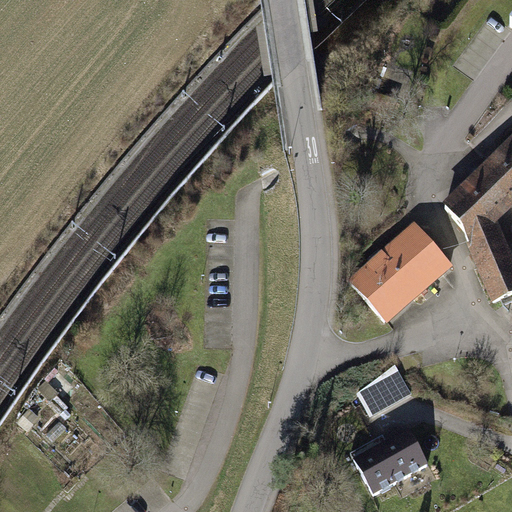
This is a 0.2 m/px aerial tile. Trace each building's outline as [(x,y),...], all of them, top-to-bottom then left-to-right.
[(511,217),(511,149),(445,208),(469,236),(501,308),(511,303),(511,241),(504,224),(511,217)] [(425,228),(359,284),(396,329),(462,272),(425,228)] [(365,395),(376,414),(390,406),(378,387),(365,395)] [(408,428),(355,458),(374,493),(428,464),(408,428)] [(44,490),(63,469),(27,435),(7,457),(44,490)]
